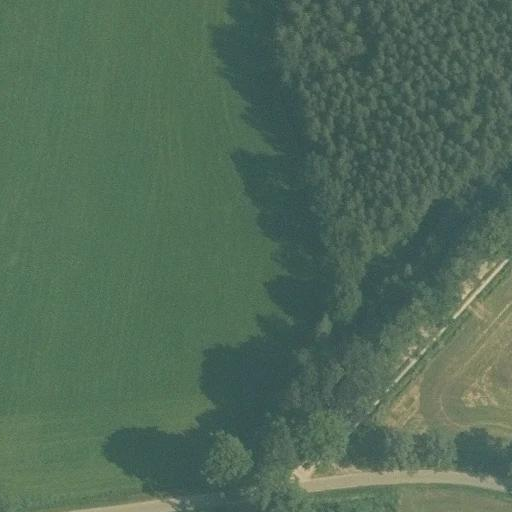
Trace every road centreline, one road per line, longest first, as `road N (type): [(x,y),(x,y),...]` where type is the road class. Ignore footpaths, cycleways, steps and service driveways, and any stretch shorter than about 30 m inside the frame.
road 1 (unclassified): [(511,486),(412,476),(147,511)]
road 2 (track): [(282,490),(511,236)]
